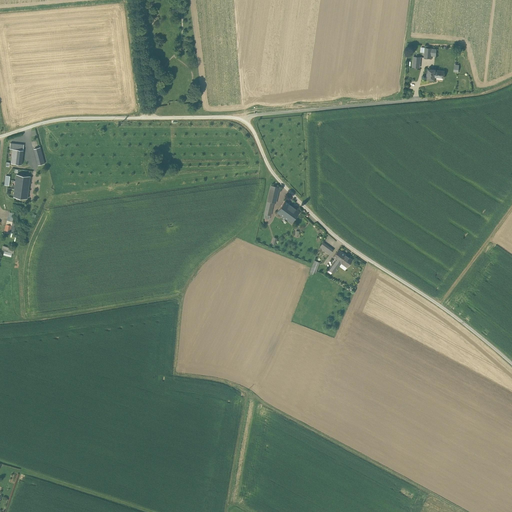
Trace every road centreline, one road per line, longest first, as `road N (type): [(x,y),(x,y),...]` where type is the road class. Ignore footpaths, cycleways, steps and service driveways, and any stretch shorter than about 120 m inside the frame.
road 1 (unclassified): [(511,363),(338,238),(279,181),(243,121)]
road 2 (unclassified): [(243,121),(67,118),(0,136)]
road 3 (unclassified): [(243,121),(425,99)]
road 4 (track): [(439,305),(511,207)]
